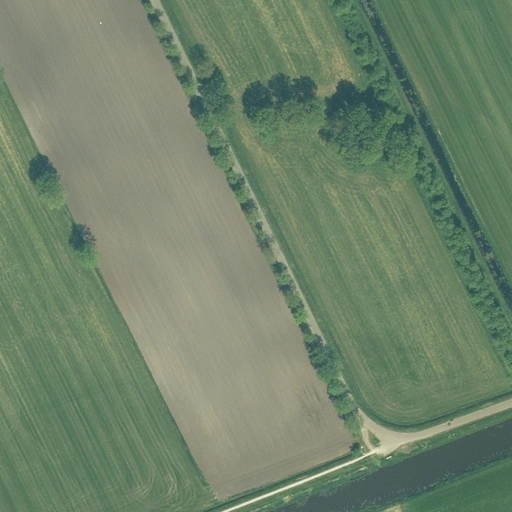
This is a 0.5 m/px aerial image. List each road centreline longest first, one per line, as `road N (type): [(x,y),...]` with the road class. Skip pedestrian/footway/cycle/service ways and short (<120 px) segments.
road 1 (unclassified): [(392,437),(368,426),(351,404),(152,0)]
road 2 (unclassified): [(392,437),(423,434),(511,401)]
